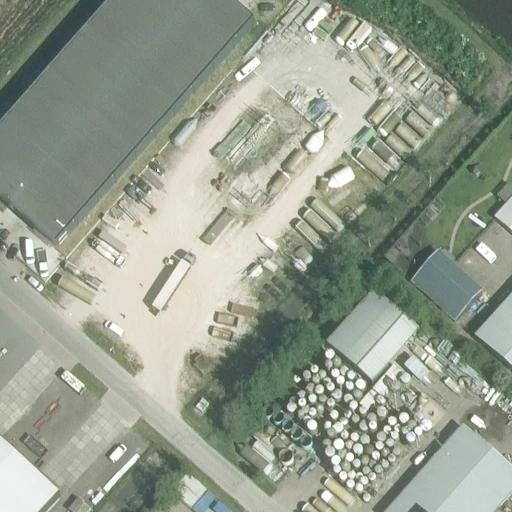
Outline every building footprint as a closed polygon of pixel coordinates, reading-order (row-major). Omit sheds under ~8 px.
[(226,0),(115,0),(0,131),(0,201),(56,251),(255,25),(226,0)] [(116,219),(221,311),(280,245),(174,153),(116,219)] [(511,201),(495,220),(511,236),(511,201)] [(438,253),(410,284),(455,325),(483,294),(438,253)] [(364,294),(314,345),(365,393),(352,406),(365,418),(404,377),(388,361),(410,338),(364,294)] [(511,374),(511,296),(473,340),(511,374)] [(495,511),(511,493),(511,472),(462,428),(388,511),(495,511)] [(0,443),(0,511),(47,511),(60,498),(0,443)]
